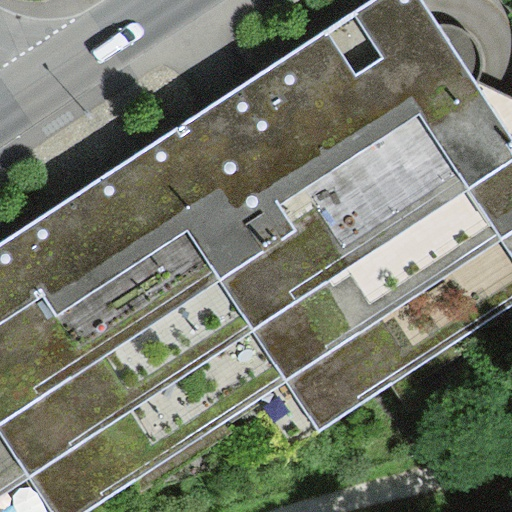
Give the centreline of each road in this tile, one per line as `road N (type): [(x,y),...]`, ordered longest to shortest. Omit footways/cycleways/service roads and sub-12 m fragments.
road 1 (track): [(511,460),(310,511)]
road 2 (secondary): [(5,112),(167,0)]
